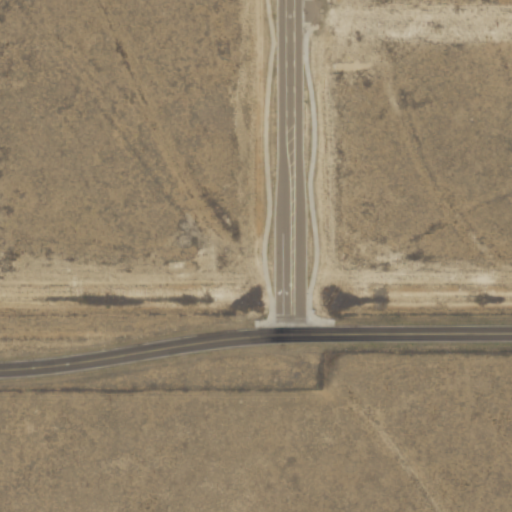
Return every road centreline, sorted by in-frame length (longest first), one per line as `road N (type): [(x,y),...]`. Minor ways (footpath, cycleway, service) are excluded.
road 1 (residential): [(0,366),(262,330),(511,327)]
road 2 (residential): [(289,330),(289,0)]
